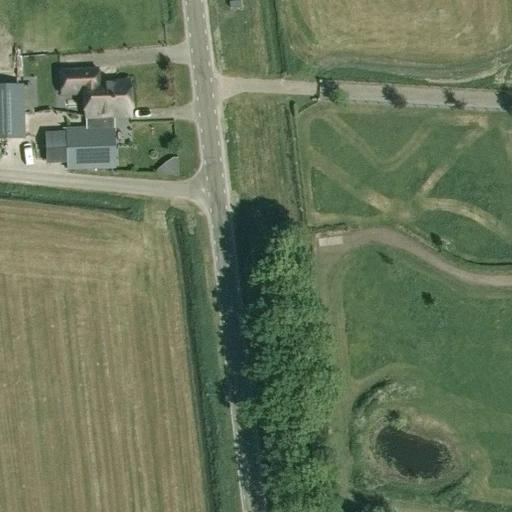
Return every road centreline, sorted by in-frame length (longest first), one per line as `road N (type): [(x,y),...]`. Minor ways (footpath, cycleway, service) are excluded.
road 1 (tertiary): [(255,511),(220,198)]
road 2 (unclassified): [(220,198),(0,175)]
road 3 (tertiary): [(220,198),(195,0)]
